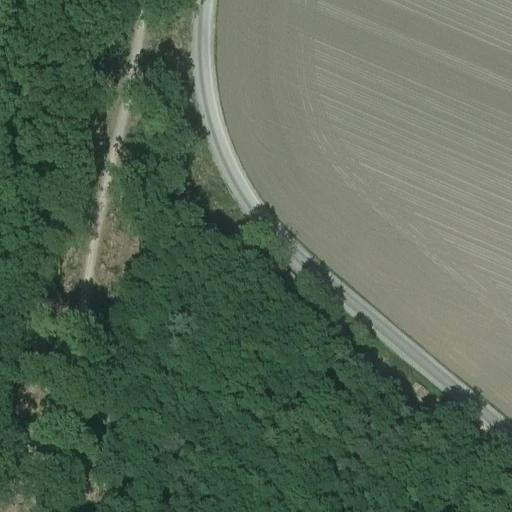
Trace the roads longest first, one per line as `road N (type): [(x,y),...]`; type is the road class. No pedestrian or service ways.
road 1 (unclassified): [(511,439),(283,247),(237,191),(201,62),(210,0)]
road 2 (track): [(39,511),(97,178),(141,0)]
